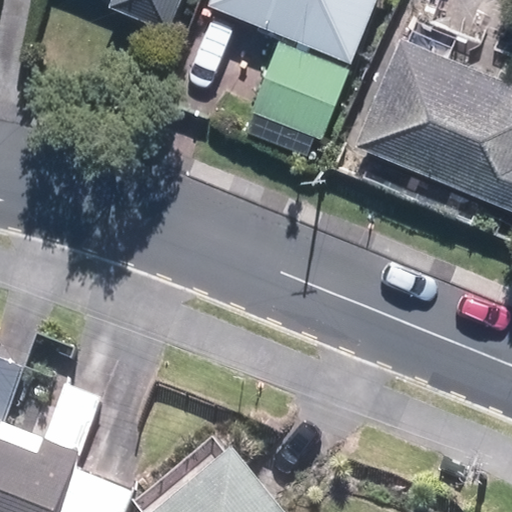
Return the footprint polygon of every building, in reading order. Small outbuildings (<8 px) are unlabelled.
[(117,0),(115,5),(171,28),(182,0),(117,0)] [(372,0),(211,0),(211,2),(348,59),(372,0)] [(511,83),(402,36),(356,143),(511,209),(511,83)] [(349,68),(280,40),(253,107),(322,134),(349,68)] [(0,511),(124,511),(132,495),(75,472),(102,407),(66,392),(43,447),(0,429),(22,375),(0,365),(0,511)] [(277,511),(234,457),(162,511),(277,511)]
